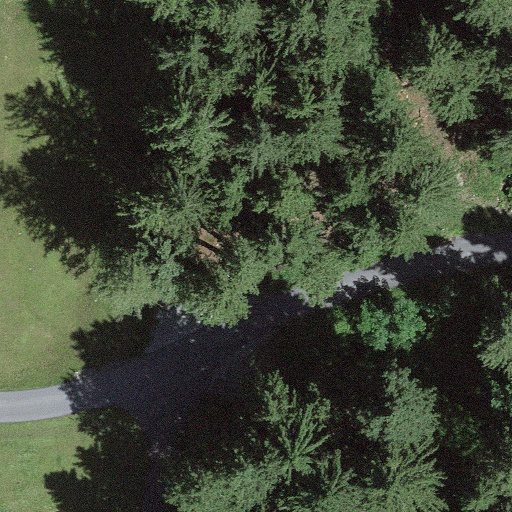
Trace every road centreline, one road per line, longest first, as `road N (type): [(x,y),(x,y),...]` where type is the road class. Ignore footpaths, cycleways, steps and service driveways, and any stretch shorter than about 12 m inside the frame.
road 1 (unclassified): [(511,253),(290,307),(157,382),(0,406)]
road 2 (track): [(157,382),(148,511)]
